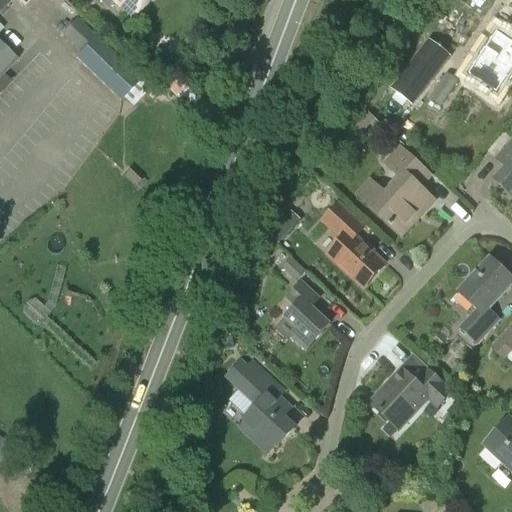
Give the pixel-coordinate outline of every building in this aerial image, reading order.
[(0,0),(0,96),(10,85),(2,77),(16,62),(0,46),(0,33),(3,30),(0,27),(0,13),(11,2),(8,0),(16,0),(24,7),(30,0),(0,0)] [(114,0),(133,17),(148,0),(114,0)] [(119,105),(141,82),(76,20),(60,37),(79,56),(74,61),(119,105)] [(511,42),(496,32),(466,75),(496,95),(506,80),(510,83),(511,79),(511,42)] [(417,62),(395,91),(414,105),(436,77),(417,62)] [(146,63),(137,72),(150,84),(159,74),(146,63)] [(446,74),(429,101),(441,109),(458,82),(446,74)] [(360,123),(354,129),(361,136),(367,129),(360,123)] [(511,143),(496,161),(504,170),(493,182),(511,199),(511,143)] [(400,180),(371,211),(401,238),(417,221),(414,218),(430,200),(418,189),(429,177),(399,150),(384,166),(400,180)] [(143,180),(144,178),(133,167),(126,174),(123,177),(135,189),(137,187),(140,189),(146,183),(143,180)] [(322,224),(342,242),(327,258),(363,290),(384,267),(354,239),(363,230),(339,206),(322,224)] [(268,234),(278,244),(286,236),(276,226),(268,234)] [(477,311),(460,330),(477,346),(499,322),(488,312),(511,286),(511,280),(490,260),(458,294),(477,311)] [(291,261),(282,270),(296,284),(305,274),(291,261)] [(289,314),(283,320),(296,332),(290,339),(305,352),(328,327),(310,310),(319,301),(301,284),(286,301),(294,309),(289,314)] [(511,328),(492,350),(503,360),(511,351),(511,328)] [(219,341),(222,351),(233,348),(231,338),(219,341)] [(240,362),(225,378),(242,393),(257,406),(246,418),(248,420),(239,429),(267,455),(275,446),(277,448),(294,430),(270,408),(283,394),(252,364),(248,368),(240,362)] [(400,371),(369,405),(398,432),(431,397),(440,405),(450,394),(426,372),(414,385),(400,371)] [(511,425),(509,423),(486,447),(511,471),(511,425)] [(0,442),(0,465),(11,452),(0,442)] [(398,484),(411,481),(408,467),(396,470),(398,484)]
